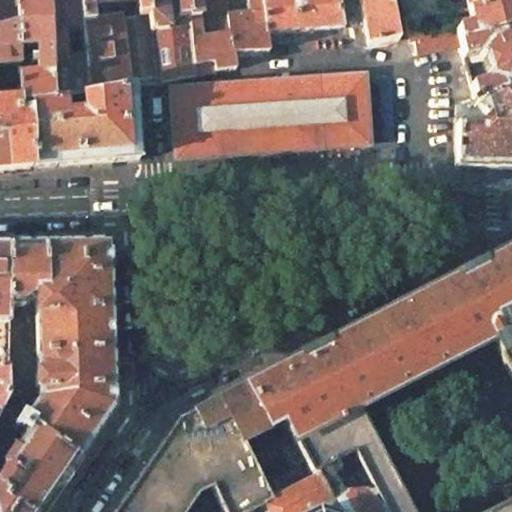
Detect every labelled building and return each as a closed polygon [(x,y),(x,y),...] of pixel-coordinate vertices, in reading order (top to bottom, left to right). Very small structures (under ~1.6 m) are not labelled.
[(0,0),(0,28),(14,24),(12,0),(0,0)] [(46,0),(12,0),(14,24),(15,51),(36,50),(37,54),(34,57),(34,71),(38,76),(52,74),(46,0)] [(78,0),(46,0),(52,74),(54,103),(63,101),(72,99),(81,97),(89,95),(83,58),(65,59),(62,33),(81,31),(80,23),(78,0)] [(78,0),(80,23),(92,22),(90,8),(96,7),(95,0),(78,0)] [(147,15),(145,0),(111,0),(112,5),(136,2),(137,16),(147,15)] [(195,77),(186,0),(145,0),(147,15),(158,84),(181,80),(195,77)] [(235,70),(232,55),(226,7),(225,0),(186,0),(195,77),(235,70)] [(264,36),(259,0),(245,0),(246,3),(226,7),(232,55),(267,53),(265,42),(264,36)] [(259,0),(264,36),(341,29),(336,0),(259,0)] [(336,0),(341,29),(361,27),(365,49),(389,45),(396,43),(388,0),(336,0)] [(397,0),(406,40),(408,42),(412,41),(414,56),(458,47),(451,16),(449,8),(447,0),(397,0)] [(504,0),(464,0),(465,4),(449,8),(451,16),(504,0)] [(511,0),(504,0),(451,16),(458,47),(511,28),(511,0)] [(89,95),(133,86),(133,87),(158,84),(147,15),(137,16),(92,22),(80,23),(81,31),(83,58),(89,95)] [(14,24),(0,28),(0,70),(16,69),(15,51),(14,24)] [(511,28),(458,47),(463,66),(482,63),(482,66),(482,68),(483,70),(486,74),(484,81),(468,87),(473,101),(473,102),(511,89),(511,28)] [(133,86),(89,95),(81,97),(82,106),(84,125),(66,127),(63,101),(54,103),(52,74),(38,76),(16,78),(17,100),(18,112),(26,112),(33,169),(87,165),(138,161),(133,87),(133,86)] [(176,158),(367,144),(362,77),(171,91),(176,158)] [(506,169),(511,168),(511,89),(473,102),(473,101),(454,107),(454,167),(506,169)] [(81,97),(72,99),(74,107),(82,106),(81,97)] [(17,100),(0,101),(0,174),(33,171),(33,169),(26,112),(18,112),(17,100)] [(108,243),(44,244),(45,293),(34,293),(34,306),(35,355),(111,352),(108,243)] [(9,244),(0,244),(0,325),(7,326),(7,308),(9,244)] [(44,244),(9,244),(7,308),(23,308),(29,302),(29,306),(34,306),(34,293),(45,293),(44,244)] [(511,511),(511,249),(321,349),(305,357),(369,479),(386,511),(511,511)] [(36,391),(37,400),(22,422),(25,424),(78,460),(113,409),(111,352),(35,355),(36,373),(34,375),(35,386),(30,386),(30,391),(36,391)] [(369,479),(305,357),(177,423),(197,466),(220,511),(251,511),(262,507),(269,503),(254,473),(287,456),(293,468),(288,470),(292,477),(297,475),(302,485),(318,477),(321,484),(333,478),(342,494),(369,479)] [(170,432),(115,511),(186,511),(196,497),(184,473),(189,470),(197,466),(177,423),(170,432)] [(0,511),(42,511),(78,460),(25,424),(22,428),(26,431),(0,468),(0,511)] [(386,511),(369,479),(342,494),(333,478),(321,484),(318,477),(302,485),(269,503),(262,507),(264,511),(386,511)]
